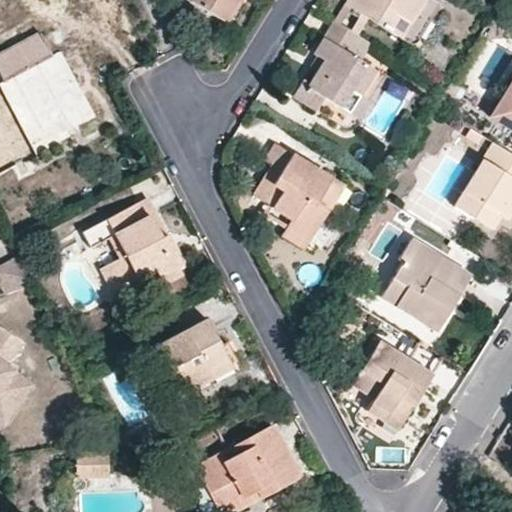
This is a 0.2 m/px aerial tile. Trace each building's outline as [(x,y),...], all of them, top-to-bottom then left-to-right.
[(237,0),(189,0),(189,2),(223,23),(237,0)] [(347,0),(345,4),(366,18),(411,45),(415,45),(418,42),(442,4),(435,0),(347,0)] [(357,35),(366,18),(345,4),(336,16),(335,21),(357,35)] [(311,90),(324,97),(352,115),(363,99),(372,105),(389,79),(372,68),(363,62),(375,46),(357,35),(335,21),(313,54),(316,57),(323,61),(309,83),(303,79),(293,95),(295,98),(303,103),(311,90)] [(48,29),(38,35),(49,57),(59,51),(48,29)] [(0,80),(1,83),(11,79),(41,132),(63,120),(68,130),(84,122),(70,92),(80,88),(59,51),(49,57),(38,35),(0,53),(0,80)] [(383,51),(375,46),(363,62),(372,68),(383,51)] [(323,61),(316,57),(303,79),(309,83),(323,61)] [(63,120),(41,132),(11,79),(1,83),(21,121),(36,148),(68,130),(63,120)] [(511,80),(490,117),(511,131),(511,80)] [(80,88),(70,92),(84,122),(95,117),(80,88)] [(311,90),(303,103),(315,111),(324,97),(311,90)] [(352,115),(369,126),(379,109),(372,105),(363,99),(352,115)] [(469,127),(466,134),(477,141),(481,134),(469,127)] [(479,167),(463,191),(480,201),(470,216),(489,229),(499,215),(504,208),(509,211),(511,207),(511,154),(494,143),(479,167)] [(312,204),(327,179),(274,146),(264,161),(271,166),(280,170),(270,185),(262,179),(251,196),(266,206),(288,220),(282,230),(303,244),(324,211),(312,204)] [(262,179),(270,185),(280,170),(271,166),(262,179)] [(312,204),(324,211),(339,187),(327,179),(312,204)] [(463,191),(454,206),(470,216),(480,201),(463,191)] [(107,240),(114,236),(124,256),(117,259),(98,267),(111,293),(136,280),(154,270),(157,277),(177,267),(181,264),(171,246),(164,250),(158,237),(148,216),(142,217),(135,203),(81,233),(89,249),(107,240)] [(282,230),(288,220),(266,206),(260,216),(282,230)] [(509,211),(504,208),(499,215),(505,220),(509,211)] [(299,250),(303,244),(282,230),(278,236),(299,250)] [(164,234),(158,237),(164,250),(171,246),(164,234)] [(114,236),(107,240),(117,259),(124,256),(114,236)] [(403,262),(381,296),(413,317),(436,331),(446,315),(443,309),(449,301),(453,304),(470,277),(412,239),(398,259),(403,262)] [(31,286),(15,257),(0,264),(0,280),(7,294),(31,286)] [(157,277),(161,285),(181,275),(177,267),(157,277)] [(157,277),(154,270),(136,280),(140,287),(157,277)] [(443,309),(446,315),(453,304),(449,301),(443,309)] [(218,345),(206,319),(156,346),(180,392),(205,380),(208,378),(205,369),(224,359),(218,345)] [(0,423),(6,428),(37,386),(10,366),(24,345),(0,328),(0,423)] [(218,345),(224,359),(205,369),(208,378),(205,380),(208,386),(239,370),(226,341),(218,345)] [(376,343),(351,385),(373,399),(365,411),(397,430),(413,406),(408,402),(416,389),(421,392),(431,376),(376,343)] [(421,392),(416,389),(408,402),(413,406),(421,392)] [(230,511),(243,505),(241,500),(257,491),(260,497),(297,476),(270,425),(193,467),(217,511),(230,511)] [(108,455),(78,455),(78,480),(108,480),(108,455)] [(241,500),(243,505),(260,497),(257,491),(241,500)]
